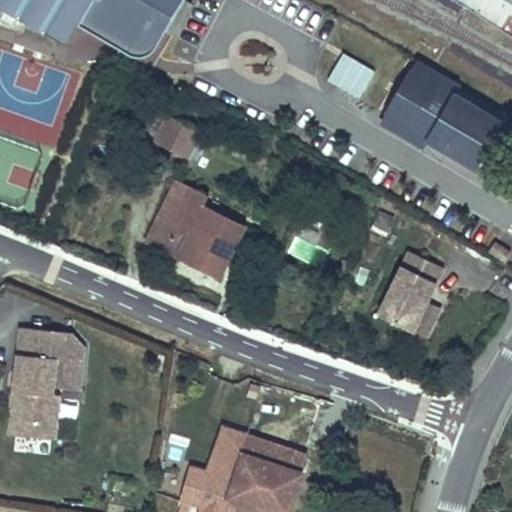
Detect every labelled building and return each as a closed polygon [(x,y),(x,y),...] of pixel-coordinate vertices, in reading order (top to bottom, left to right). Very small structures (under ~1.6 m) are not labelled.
[(0,0),(0,19),(7,8),(67,44),(79,24),(130,55),(133,56),(136,57),(139,57),(143,57),(145,56),(148,56),(150,54),(152,53),(154,51),(156,47),(166,31),(184,0),(0,0)] [(176,37),(194,4),(187,0),(184,0),(166,31),(176,37)] [(363,98),(375,67),(340,54),(328,84),(363,98)] [(462,86),(419,61),(413,70),(456,96),(462,86)] [(502,122),(456,96),(413,70),(388,114),(392,116),(400,121),(431,139),(476,166),(502,122)] [(161,134),(170,115),(156,109),(147,127),(161,134)] [(180,120),(184,113),(174,109),(171,116),(180,120)] [(392,116),(388,114),(382,124),(425,149),(431,139),(400,121),(392,116)] [(187,158),(201,131),(180,120),(171,116),(170,115),(161,134),(157,142),(187,158)] [(147,157),(159,135),(136,123),(125,146),(147,157)] [(220,279),(246,225),(204,204),(208,196),(177,181),(146,243),(220,279)] [(385,234),(393,216),(381,211),(373,229),(385,234)] [(511,252),(496,242),(490,252),(506,262),(511,252)] [(414,331),(444,268),(410,252),(380,315),(413,332),(414,331)] [(429,338),(443,309),(428,302),(414,331),(429,338)] [(55,439),(60,395),(53,395),(54,388),(80,391),(85,348),(65,346),(66,333),(22,328),(18,360),(15,392),(18,392),(17,408),(13,408),(10,435),(55,439)] [(85,348),(71,333),(66,333),(65,346),(85,348)] [(76,422),(79,402),(63,400),(60,420),(76,422)] [(248,430),(225,421),(210,467),(204,484),(198,501),(200,502),(223,511),(231,490),(246,451),(242,449),(248,430)] [(308,452),(248,430),(242,449),(246,451),(302,471),(308,452)] [(231,490),(223,511),(226,511),(285,511),(302,471),(246,451),(231,490)] [(204,484),(210,467),(193,461),(187,479),(204,484)] [(222,511),(223,511),(200,502),(195,511),(222,511)]
